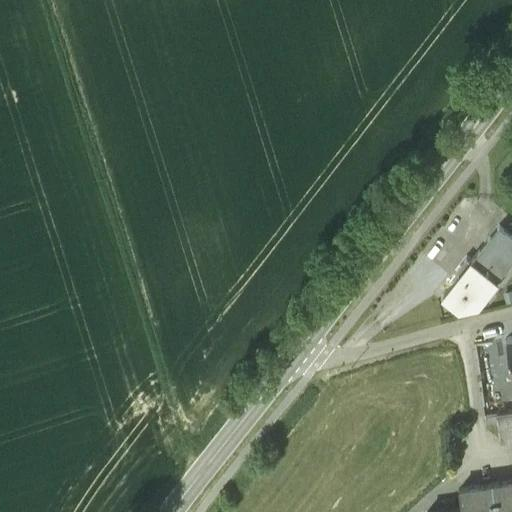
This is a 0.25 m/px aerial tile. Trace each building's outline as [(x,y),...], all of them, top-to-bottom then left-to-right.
[(511,238),(498,227),(471,261),(496,281),(511,261),(511,238)] [(471,261),(466,257),(454,272),(459,276),(442,297),(457,309),(477,305),(496,281),(471,261)] [(511,415),(493,418),(497,445),(511,442),(511,415)] [(511,511),(511,481),(491,485),(495,511),(511,511)] [(495,511),(491,485),(457,491),(460,509),(461,509),(461,511),(495,511)]
